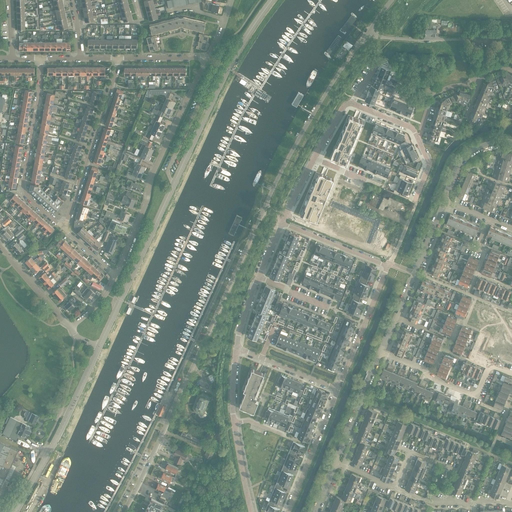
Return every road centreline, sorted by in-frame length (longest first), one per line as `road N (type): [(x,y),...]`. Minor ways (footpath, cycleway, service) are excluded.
road 1 (tertiary): [(98,346),(228,67),(271,0)]
road 2 (residential): [(123,511),(263,208)]
road 3 (residential): [(114,277),(207,58)]
road 4 (residential): [(263,208),(364,36)]
road 5 (residential): [(64,229),(22,185),(41,58)]
road 6 (tertiary): [(15,511),(98,346)]
road 7 (residential): [(120,58),(64,229)]
road 8 (residential): [(380,352),(476,396),(490,364),(511,373)]
road 9 (residential): [(380,352),(443,202)]
road 10 (residential): [(364,36),(511,39)]
road 11 (residential): [(287,511),(338,387)]
road 12 (residential): [(338,387),(387,266)]
road 13 (residential): [(392,258),(428,164),(416,137)]
